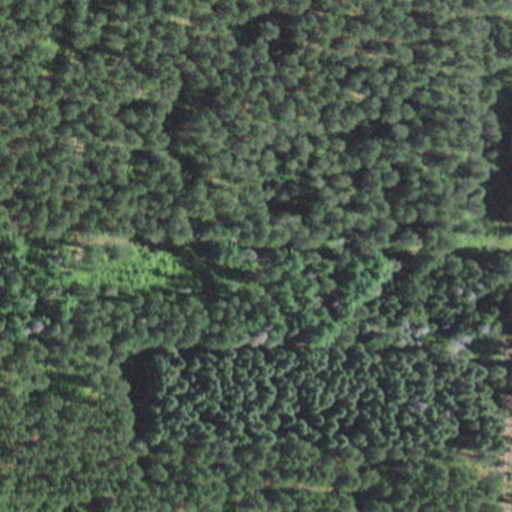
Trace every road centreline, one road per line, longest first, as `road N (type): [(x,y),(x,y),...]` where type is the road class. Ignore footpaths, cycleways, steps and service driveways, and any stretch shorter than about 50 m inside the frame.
road 1 (track): [(511,277),(0,258)]
road 2 (track): [(498,511),(498,118),(511,114)]
road 3 (track): [(64,511),(62,261)]
